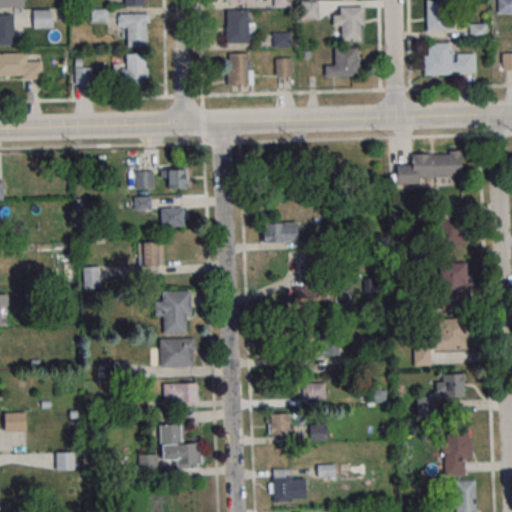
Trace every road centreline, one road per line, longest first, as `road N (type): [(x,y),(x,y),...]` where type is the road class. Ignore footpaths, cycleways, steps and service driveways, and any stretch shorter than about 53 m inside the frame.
road 1 (tertiary): [(0,128),(511,112)]
road 2 (residential): [(236,511),(221,122)]
road 3 (residential): [(511,431),(500,113)]
road 4 (residential): [(185,123),(181,0)]
